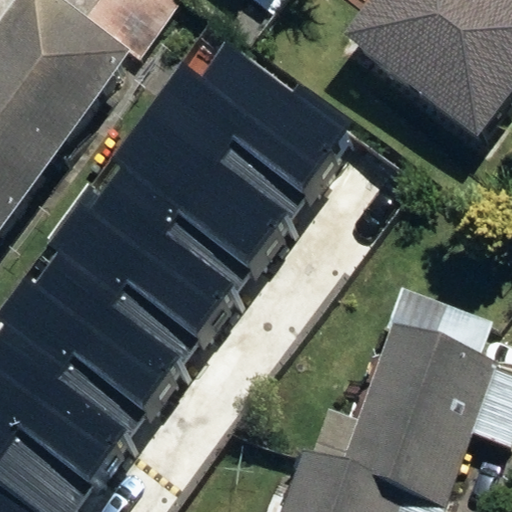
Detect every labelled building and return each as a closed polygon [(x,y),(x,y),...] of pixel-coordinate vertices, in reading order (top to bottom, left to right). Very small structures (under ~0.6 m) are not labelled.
[(177,18),(152,0),(101,0),(79,29),(137,72),(177,18)] [(45,15),(0,76),(0,273),(4,276),(142,86),(45,15)] [(511,52),(477,98),(504,119),(496,131),(511,143),(511,52)] [(398,347),(349,487),(423,511),(456,511),(502,381),(481,373),(495,334),(406,304),(393,344),(398,347)] [(0,487),(37,511),(112,511),(173,420),(75,355),(0,467),(0,487)] [(409,511),(411,508),(312,475),(298,511),(409,511)]
